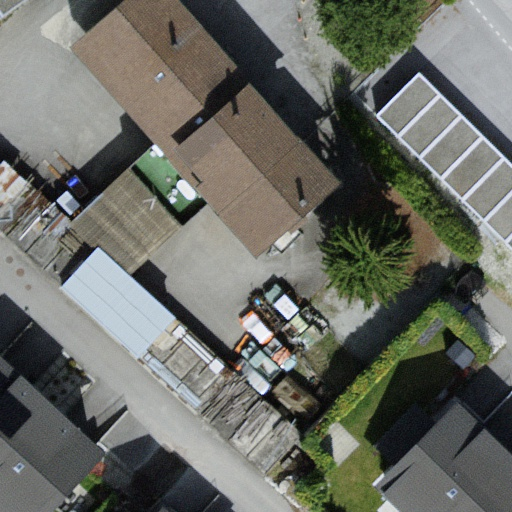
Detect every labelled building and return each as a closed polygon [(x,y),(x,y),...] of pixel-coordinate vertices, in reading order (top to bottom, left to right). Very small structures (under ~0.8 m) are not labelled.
[(143,0),(86,53),(277,258),(359,182),(189,0),(143,0)] [(511,148),(421,58),(377,103),(511,237),(511,148)] [(127,154),(73,213),(99,236),(63,275),(140,345),(177,304),(132,264),(185,206),(127,154)] [(0,496),(17,511),(69,511),(116,460),(0,357),(0,496)] [(392,483),(424,511),(511,511),(511,450),(461,406),(392,483)]
